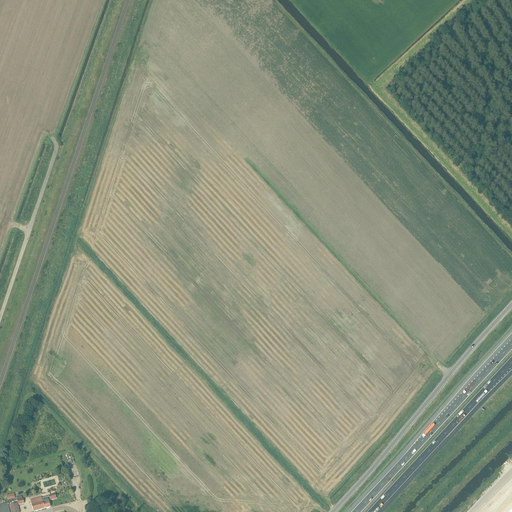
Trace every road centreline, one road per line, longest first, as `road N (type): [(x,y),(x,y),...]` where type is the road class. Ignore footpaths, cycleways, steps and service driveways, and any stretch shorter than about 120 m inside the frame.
road 1 (unclassified): [(332,511),(511,304)]
road 2 (motorway): [(511,343),(355,511)]
road 3 (motorway): [(372,511),(511,361)]
road 4 (unclassified): [(0,317),(56,148),(52,136)]
